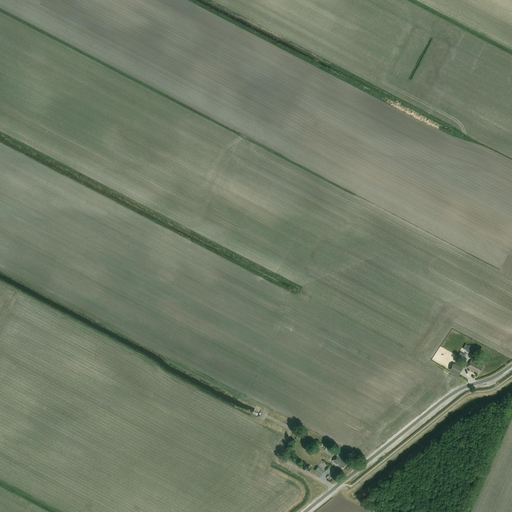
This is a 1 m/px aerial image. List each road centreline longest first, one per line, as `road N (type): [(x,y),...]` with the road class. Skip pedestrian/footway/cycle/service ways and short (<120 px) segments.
road 1 (track): [(266,416),(258,420),(162,373),(0,282)]
road 2 (unclassified): [(305,511),(453,392),(511,365)]
